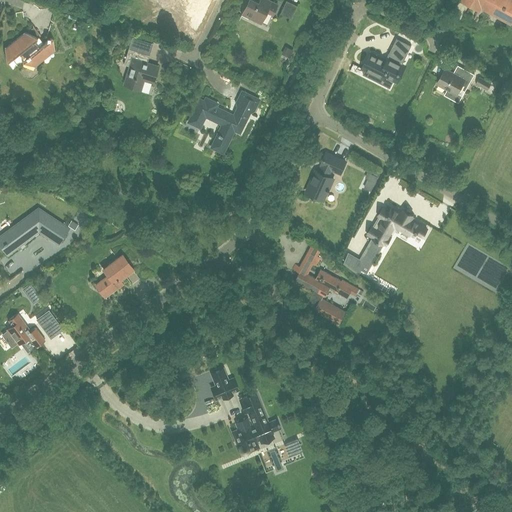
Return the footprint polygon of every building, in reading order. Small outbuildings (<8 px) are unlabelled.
[(272,15),(277,5),(267,0),(261,0),(260,3),(252,0),(248,0),(241,14),(260,23),(265,12),(272,15)] [(506,7),(511,10),(511,0),(466,0),(476,6),(477,3),(482,6),(482,5),(502,15),(506,7)] [(290,19),(296,6),(287,1),(281,14),(290,19)] [(35,67),(55,51),(53,39),(52,38),(42,46),(37,39),(40,36),(33,28),(27,33),(25,32),(5,48),(6,61),(13,69),(22,61),(24,63),(35,67)] [(160,32),(153,33),(154,41),(161,40),(160,32)] [(151,81),(156,67),(143,63),(149,43),(132,38),(124,65),(130,67),(125,84),(139,88),(142,79),(151,81)] [(290,57),(294,50),(286,46),(282,54),(290,57)] [(371,53),(363,69),(370,72),(367,77),(380,83),(382,79),(384,80),(385,77),(385,76),(396,81),(403,66),(402,65),(408,52),(396,46),(391,55),(389,54),(385,60),(371,53)] [(465,88),(473,73),(460,65),(456,73),(446,68),(438,84),(447,88),(444,93),(452,98),(459,85),(465,88)] [(488,90),(491,83),(480,77),(476,84),(488,90)] [(200,121),(203,115),(221,124),(210,146),(222,152),(233,130),(239,132),(249,111),(253,110),(258,99),(241,91),(236,101),(237,105),(233,115),(216,106),(217,104),(205,97),(203,100),(199,98),(190,115),(200,121)] [(306,192),(323,199),(327,191),(328,192),(330,190),(329,189),(334,178),(328,175),(331,168),(340,172),(345,161),(326,153),(321,164),(324,165),(321,172),(316,170),(306,192)] [(366,178),(368,179),(376,182),(378,176),(369,172),(366,178)] [(58,244),(68,228),(38,208),(33,212),(34,213),(28,218),(25,218),(24,219),(24,220),(23,221),(22,221),(20,221),(18,222),(16,224),(14,226),(13,229),(5,234),(4,233),(0,235),(0,245),(7,255),(35,235),(33,234),(37,231),(58,244)] [(390,234),(395,225),(414,236),(416,233),(417,233),(423,237),(427,229),(422,226),(412,220),(414,217),(402,211),(401,213),(392,208),(390,212),(383,208),(378,215),(379,216),(373,227),(372,226),(368,234),(373,237),(378,240),(377,241),(379,242),(379,241),(384,243),(386,245),(391,237),(389,236),(390,234)] [(306,235),(300,227),(294,232),(300,239),(306,235)] [(79,253),(86,259),(92,251),(85,245),(79,253)] [(311,252),(306,261),(312,264),(313,265),(316,267),(321,258),(319,257),(311,252)] [(367,273),(370,268),(359,261),(360,260),(360,259),(349,253),(344,263),(359,274),(362,269),(367,273)] [(118,278),(132,268),(122,255),(103,269),(108,276),(96,284),(104,294),(110,290),(111,292),(114,290),(112,288),(121,281),(118,278)] [(64,260),(60,265),(65,269),(69,264),(64,260)] [(295,265),(293,270),(300,273),(294,284),(309,292),(311,289),(315,291),(308,303),(317,307),(315,310),(334,321),(333,323),(338,325),(346,311),(322,298),(324,295),(325,296),(330,287),(336,291),(336,292),(348,298),(351,293),(355,295),(359,288),(354,286),(342,280),(342,281),(321,269),(316,279),(307,274),(308,272),(302,269),(295,265)] [(38,312),(48,305),(37,290),(27,297),(38,312)] [(51,338),(63,329),(48,310),(36,319),(51,338)] [(44,340),(35,328),(29,332),(19,319),(16,314),(8,320),(12,325),(7,328),(8,330),(1,335),(11,348),(17,343),(19,344),(22,341),(28,337),(35,347),(44,340)] [(212,373),(216,385),(212,387),(217,400),(223,397),(231,394),(238,391),(232,378),(228,380),(223,369),(212,373)] [(257,447),(256,445),(255,440),(261,437),(263,441),(271,438),(270,434),(271,433),(271,432),(267,424),(255,393),(244,398),(244,399),(240,400),(245,412),(249,410),(255,427),(250,429),(247,422),(238,426),(240,430),(233,433),(236,438),(240,448),(241,451),(244,452),(247,451),(257,447)]
